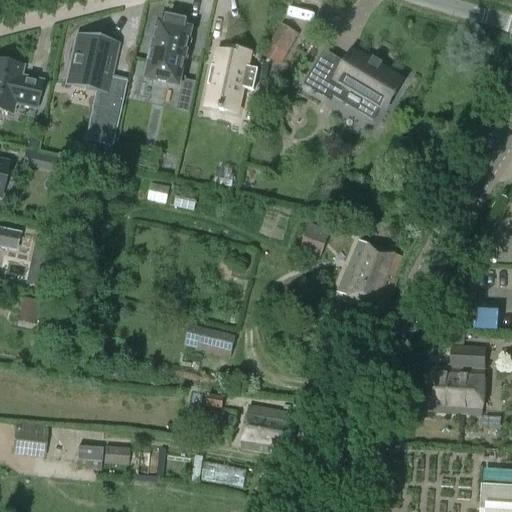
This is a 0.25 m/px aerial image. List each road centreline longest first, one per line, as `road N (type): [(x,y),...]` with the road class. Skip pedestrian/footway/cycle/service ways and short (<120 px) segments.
road 1 (tertiary): [(312,511),(408,310),(511,128)]
road 2 (residential): [(124,0),(0,32)]
